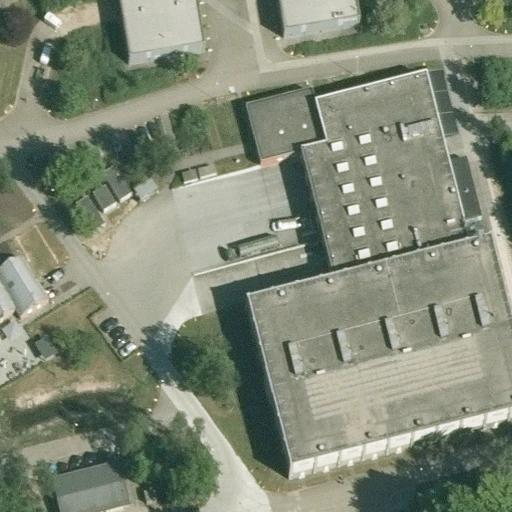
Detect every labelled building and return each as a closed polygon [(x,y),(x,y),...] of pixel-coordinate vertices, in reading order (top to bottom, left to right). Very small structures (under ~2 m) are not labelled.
[(117,0),(129,65),(203,52),(194,0),(117,0)] [(276,0),(284,38),(359,27),(354,0),(276,0)] [(447,166),(440,139),(436,123),(425,80),(314,108),(310,93),(245,110),(252,140),(257,139),(260,151),(255,152),(259,168),(288,161),(299,158),(301,163),(321,243),(331,282),(333,288),(320,291),(320,290),(317,291),(317,292),(296,297),(296,296),(292,297),(293,298),(272,303),(272,302),(268,303),(268,304),(247,309),(244,309),(245,313),(245,312),(251,334),(250,334),(251,337),(252,337),(257,358),(256,358),(257,361),(258,361),(263,382),(262,382),(269,408),(270,408),(275,429),(275,432),(276,432),(282,453),(281,453),(282,456),(288,477),(287,477),(288,481),(291,480),(291,479),(312,474),(312,475),(315,474),(315,473),(336,468),(340,468),(339,467),(360,461),(361,462),(364,461),(385,455),(385,456),(388,455),(388,454),(409,449),(409,450),(412,449),(412,448),(433,443),(433,444),(436,443),(436,442),(457,437),(461,436),(460,436),(482,430),(482,431),(485,430),(506,424),(506,425),(509,424),(509,423),(511,422),(511,333),(508,319),(507,319),(502,298),(503,298),(502,295),(501,295),(496,274),(497,274),(496,271),(495,271),(490,250),(490,247),(486,247),(486,248),(481,249),(469,253),(463,230),(462,224),(447,166)] [(499,183),(501,182),(495,158),(486,160),(500,207),(505,206),(499,183)] [(102,176),(120,204),(132,196),(114,169),(102,176)] [(139,206),(157,196),(150,186),(133,196),(139,206)] [(92,198),(103,215),(116,208),(105,190),(92,198)] [(74,208),(92,236),(105,229),(87,201),(74,208)] [(269,245),(271,255),(300,249),(298,239),(269,245)] [(47,304),(23,263),(0,276),(0,323),(15,315),(19,322),(47,304)] [(119,467),(53,483),(58,511),(120,511),(129,510),(119,467)] [(153,492),(143,495),(145,505),(155,502),(153,492)]
